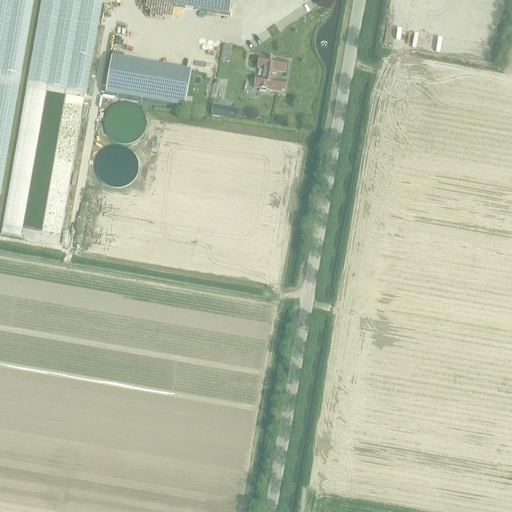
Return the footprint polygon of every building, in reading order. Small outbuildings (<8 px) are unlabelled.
[(0,0),(0,194),(33,0),(0,0)] [(41,0),(1,235),(20,238),(46,87),(86,94),(102,0),(41,0)] [(144,0),(144,2),(229,17),(231,0),(144,0)] [(277,72),(285,74),(286,63),(274,61),(274,59),(267,58),(267,60),(259,58),(258,69),(263,70),(261,79),(256,78),(254,88),(259,89),(259,91),(266,92),(266,91),(281,93),(282,91),(284,92),(285,85),(283,84),(283,82),(275,81),(277,72)] [(102,87),(101,94),(105,95),(185,109),(191,73),(111,59),(106,88),(102,87)]
